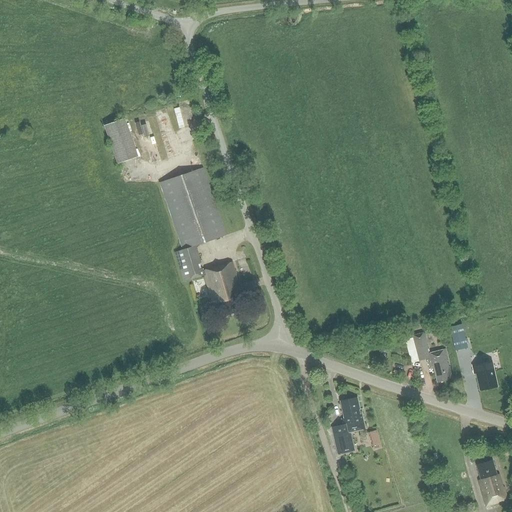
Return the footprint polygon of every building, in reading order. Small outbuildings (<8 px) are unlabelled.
[(105,125),(118,163),(137,157),(125,118),(105,125)] [(232,263),(203,271),(202,269),(200,269),(198,264),(201,263),(195,246),(225,236),(202,169),(160,183),(182,250),(174,253),(184,282),(203,276),(211,303),(213,303),(213,306),(216,306),(219,317),(242,310),(238,298),(241,297),(232,263)] [(474,332),(487,331),(486,318),(473,320),(474,332)] [(461,324),(449,327),(455,350),(455,351),(467,348),(461,324)] [(429,367),(432,366),(437,383),(451,379),(448,367),(447,368),(447,366),(449,365),(445,349),(429,353),(424,333),(411,337),(417,360),(426,357),(429,367)] [(477,369),(481,386),(498,382),(491,356),(473,361),(475,369),(477,369)] [(342,425),(331,428),(337,455),(354,451),(349,433),(364,429),(361,413),(360,413),(356,398),(340,402),(343,419),(341,420),(342,425)] [(380,445),(376,430),(368,433),(372,447),(380,445)] [(501,451),(504,457),(511,455),(509,448),(501,451)] [(486,507),(507,500),(503,488),(502,488),(498,475),(496,475),(492,461),(476,466),(480,480),(478,481),(486,507)]
